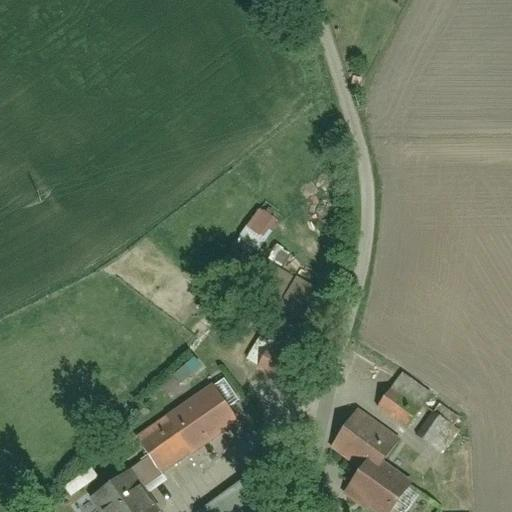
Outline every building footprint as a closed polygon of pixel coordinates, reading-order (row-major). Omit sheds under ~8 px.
[(233,244),(253,256),(276,218),(256,206),(233,244)] [(307,258),(297,280),(325,292),(335,270),(307,258)] [(282,377),(292,346),(255,334),(245,365),(282,377)] [(391,388),(372,415),(402,435),(420,408),(391,388)] [(132,442),(156,478),(233,427),(209,390),(132,442)] [(424,416),(408,441),(429,456),(446,430),(424,416)] [(352,419),(335,444),(365,465),(375,472),(392,446),(352,419)] [(365,465),(343,495),(366,511),(392,511),(406,493),(375,472),(365,465)] [(142,511),(124,483),(91,504),(96,511),(142,511)]
